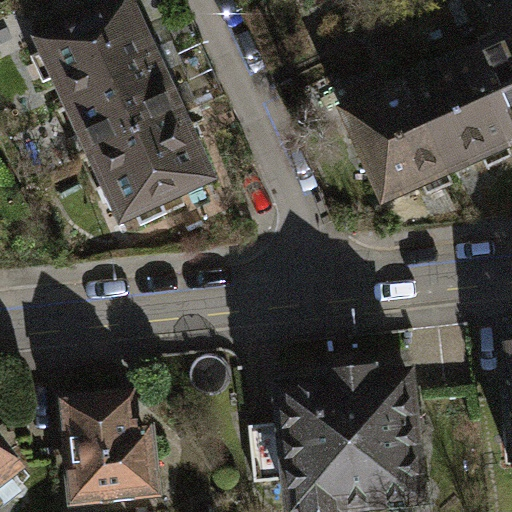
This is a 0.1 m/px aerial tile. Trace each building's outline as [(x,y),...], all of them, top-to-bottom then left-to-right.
[(121,0),(40,38),(68,99),(154,60),(127,0),(121,0)] [(511,137),(511,38),(476,54),(511,137)] [(449,167),(511,140),(511,137),(476,54),(412,82),(449,167)] [(68,99),(96,161),(183,121),(154,60),(68,99)] [(384,195),(449,167),(412,82),(347,109),(384,195)] [(96,161),(125,223),(211,183),(183,121),(96,161)] [(336,511),(336,509),(422,501),(411,373),(373,376),(372,367),(357,368),(356,359),(339,361),(330,368),(330,381),(275,385),(279,422),(249,424),(255,481),(287,478),(289,511),(336,511)] [(71,442),(76,493),(155,486),(152,439),(119,397),(57,402),(60,431),(71,442)]
